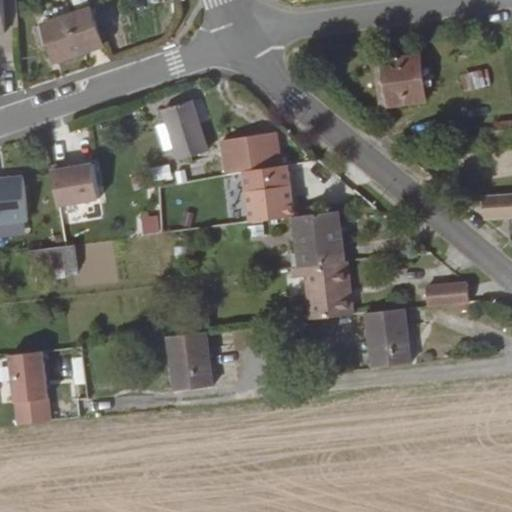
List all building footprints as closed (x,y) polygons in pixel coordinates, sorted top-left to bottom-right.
[(93,9),(47,23),(58,58),(104,44),(93,9)] [(397,57),(404,95),(441,89),(439,76),(448,74),(444,57),(437,59),(435,50),(397,57)] [(463,92),(484,89),(482,72),(461,75),(463,92)] [(179,147),(184,164),(213,154),(197,101),(167,111),(171,123),(179,147)] [(511,121),(494,122),(494,135),(511,134),(511,121)] [(179,147),(171,123),(160,126),(168,151),(179,147)] [(224,136),(228,162),(283,153),(279,128),(224,136)] [(49,170),(56,209),(100,200),(92,162),(49,170)] [(292,213),(284,162),(242,169),(241,169),(249,218),(292,213)] [(168,164),(150,169),(154,183),(172,177),(168,164)] [(511,180),(486,183),(488,207),(511,204),(511,180)] [(292,213),(299,260),(307,259),(345,256),(337,206),(292,213)] [(142,234),(161,233),(160,215),(141,217),(142,234)] [(26,248),(29,269),(73,264),(71,242),(26,248)] [(307,259),(311,310),(355,306),(350,255),(345,256),(307,259)] [(471,297),(470,277),(429,280),(430,300),(471,297)] [(369,305),(372,360),(411,358),(407,302),(369,305)] [(179,327),(186,378),(224,374),(218,322),(179,327)] [(15,427),(51,423),(43,351),(6,356),(8,372),(0,372),(0,398),(0,401),(12,400),(15,427)]
